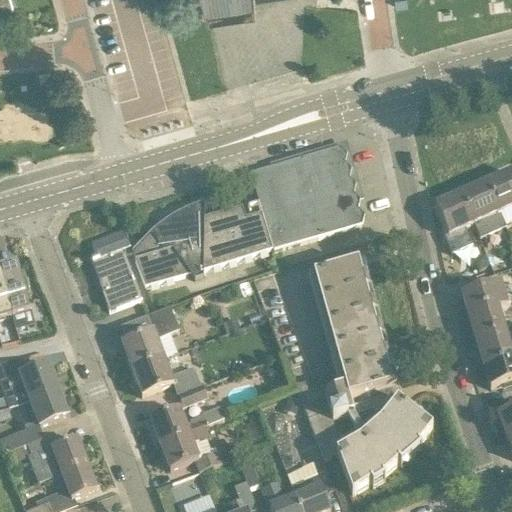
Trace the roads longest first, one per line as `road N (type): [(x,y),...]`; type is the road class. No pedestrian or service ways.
road 1 (residential): [(493,501),(412,243),(388,108)]
road 2 (residential): [(144,511),(25,203)]
road 3 (unclassified): [(117,177),(263,134)]
road 4 (residential): [(117,177),(80,46)]
road 5 (unclassified): [(384,84),(316,103),(263,134)]
road 6 (unclassified): [(511,49),(384,84)]
road 7 (unclassified): [(388,108),(511,72)]
road 8 (unclassified): [(263,134),(388,108)]
